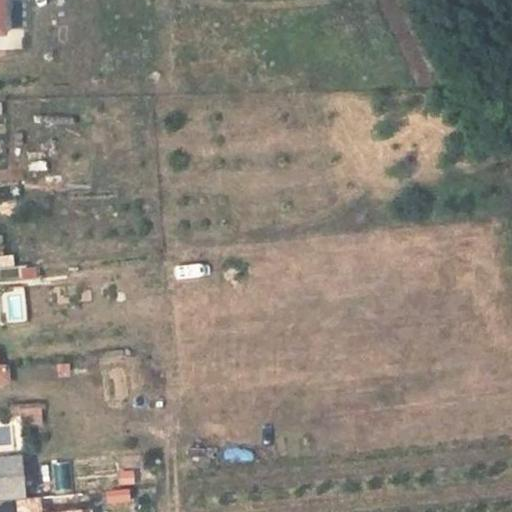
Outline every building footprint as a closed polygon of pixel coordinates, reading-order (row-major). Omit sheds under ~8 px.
[(0,0),(0,37),(10,38),(10,0),(0,0)] [(0,288),(0,316),(1,326),(29,323),(24,285),(0,288)] [(14,402),(11,420),(42,424),(44,406),(14,402)] [(251,446),(224,449),(226,464),(253,460),(251,446)] [(0,456),(0,487),(25,486),(22,455),(0,456)] [(72,491),(72,463),(53,462),(52,490),(72,491)] [(136,484),(136,470),(118,470),(118,484),(136,484)] [(0,500),(26,499),(25,486),(0,487),(0,500)] [(88,511),(88,495),(72,496),(72,511),(88,511)] [(39,511),(72,511),(72,496),(38,498),(39,511)]
